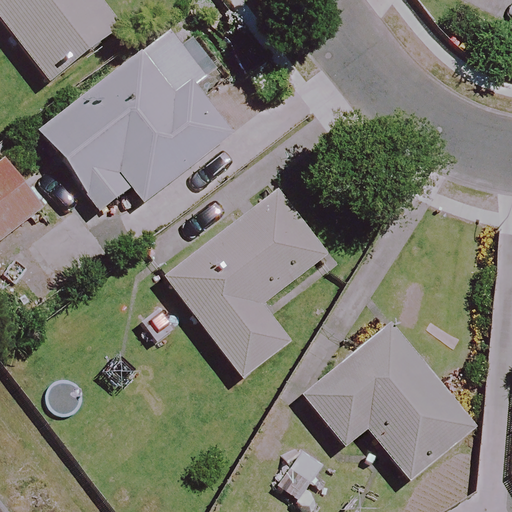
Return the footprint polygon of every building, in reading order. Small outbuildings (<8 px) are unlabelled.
[(117,34),(90,0),(0,0),(0,27),(47,88),(117,34)] [(204,84),(168,38),(38,140),(98,217),(129,193),(142,209),(231,140),(194,92),(204,84)] [(1,161),(0,161),(0,243),(41,210),(1,161)] [(326,261),(277,195),(161,283),(239,386),(287,349),(259,312),(326,261)] [(474,441),(392,338),(305,408),(346,458),(369,439),(411,491),(474,441)]
